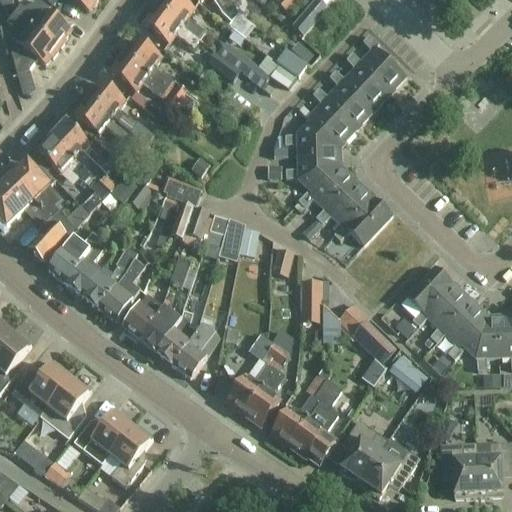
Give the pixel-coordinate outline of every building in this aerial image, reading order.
[(52,9),(60,0),(59,0),(39,0),(42,2),(52,9)] [(67,0),(88,15),(99,0),(67,0)] [(175,0),(163,0),(155,12),(198,45),(204,35),(187,23),(194,14),(175,0)] [(222,0),(197,0),(200,4),(206,0),(210,0),(221,17),(230,27),(237,19),(229,11),(222,0)] [(222,0),(229,11),(238,5),(235,0),(222,0)] [(282,0),(276,6),(286,15),(299,0),(282,0)] [(303,39),(328,12),(318,2),(293,29),(303,39)] [(66,44),(64,42),(70,34),(46,17),(50,12),(39,5),(24,12),(20,9),(13,18),(13,19),(58,54),(66,44)] [(242,9),(236,16),(243,22),(249,15),(242,9)] [(168,48),(174,40),(192,53),(198,45),(155,12),(142,29),(168,48)] [(6,28),(24,41),(11,60),(12,61),(17,79),(26,77),(37,63),(44,68),(50,61),(52,62),(58,54),(13,19),(13,18),(6,28)] [(351,57),(348,61),(388,99),(405,81),(375,52),(378,49),(368,40),(362,46),(370,56),(360,66),(351,57)] [(177,88),(173,85),(174,84),(154,70),(161,62),(135,43),(129,51),(127,49),(120,58),(182,105),(188,96),(177,88)] [(217,57),(240,75),(264,92),(272,81),(225,46),(217,57)] [(285,53),(276,66),(280,70),(297,82),(307,68),(285,53)] [(232,87),(240,75),(217,57),(216,58),(214,55),(205,67),(232,87)] [(165,105),(176,113),(182,105),(120,58),(113,68),(115,69),(109,77),(135,96),(130,103),(145,114),(151,107),(136,96),(141,88),(160,103),(161,102),(165,105)] [(335,75),(331,79),(371,116),(388,99),(348,61),(345,64),(354,73),(344,84),(335,75)] [(318,93),(315,96),(355,134),(371,116),(331,79),(328,82),(337,91),(327,102),(318,93)] [(152,141),(136,128),(118,113),(124,106),(99,86),(87,103),(150,153),(150,152),(146,149),(152,141)] [(298,114),(307,123),(338,152),(355,134),(315,96),(312,100),(320,109),(311,119),(302,110),(298,114)] [(105,131),(127,150),(142,163),(150,153),(87,103),(73,119),(98,139),(105,131)] [(297,150),(297,162),(338,160),(338,152),(307,123),(309,126),(297,140),(284,141),(284,150),(297,150)] [(106,180),(99,173),(100,172),(82,156),(89,148),(67,127),(52,142),(97,184),(111,197),(118,191),(107,179),(106,180)] [(89,192),(96,184),(97,184),(52,142),(38,157),(60,178),(66,172),(89,192)] [(276,153),(276,161),(288,161),(288,153),(276,153)] [(297,206),(300,209),(338,169),(338,160),(297,162),(297,174),(285,174),(285,183),(297,184),(308,194),(297,206)] [(191,174),(201,181),(210,169),(200,162),(191,174)] [(47,225),(51,227),(68,243),(76,234),(74,232),(86,219),(78,211),(71,219),(66,223),(42,198),(49,191),(26,167),(10,182),(33,206),(49,223),(47,225)] [(315,223),(318,226),(356,186),(338,169),(300,209),(304,212),(313,203),(323,213),(315,223)] [(201,194),(168,181),(162,196),(167,199),(166,202),(178,207),(180,208),(194,212),(201,194)] [(0,224),(6,231),(33,206),(10,182),(0,191),(0,224)] [(124,209),(137,192),(124,183),(111,200),(124,209)] [(332,239),(336,243),(374,202),(356,186),(318,226),(321,229),(331,220),(341,230),(332,239)] [(151,197),(141,189),(127,206),(137,214),(151,197)] [(163,213),(160,221),(173,226),(180,208),(178,207),(166,202),(161,212),(163,213)] [(392,220),(374,202),(336,243),(339,246),(348,237),(363,250),(392,220)] [(167,241),(183,246),(195,213),(180,208),(173,226),(170,233),(167,241)] [(184,246),(183,249),(197,254),(198,251),(203,253),(211,227),(207,226),(209,217),(195,213),(183,246),(184,246)] [(73,242),(65,253),(64,252),(47,274),(65,287),(89,255),(94,251),(98,246),(97,246),(107,233),(100,226),(83,249),(77,244),(73,242)] [(68,243),(51,227),(28,252),(44,267),(68,243)] [(239,258),(254,261),(258,236),(243,234),(239,258)] [(65,287),(81,300),(102,273),(93,267),(105,252),(98,246),(94,251),(89,255),(65,287)] [(113,269),(118,271),(113,278),(104,271),(102,273),(81,300),(99,313),(127,275),(128,277),(135,263),(134,263),(136,257),(128,253),(127,254),(123,251),(113,269)] [(271,279),(287,283),(294,258),(277,254),(271,279)] [(140,278),(139,278),(145,271),(135,263),(128,277),(127,275),(99,313),(116,326),(141,293),(133,287),(140,278)] [(190,267),(186,265),(178,263),(169,288),(182,292),(190,267)] [(411,325),(415,328),(452,288),(434,271),(405,302),(419,315),(411,325)] [(299,289),(299,302),(299,312),(299,328),(322,329),(323,286),(299,286),(299,289)] [(429,341),(432,345),(470,304),(452,288),(415,328),(418,331),(427,322),(437,332),(429,341)] [(123,331),(139,343),(164,311),(148,299),(123,331)] [(447,358),(450,361),(488,321),(470,304),(432,345),(436,348),(444,339),(455,348),(447,358)] [(337,326),(381,370),(396,354),(368,327),(371,324),(355,308),(337,326)] [(139,343),(156,356),(181,325),(164,311),(139,343)] [(156,356),(173,369),(197,338),(189,331),(193,319),(183,316),(181,325),(156,356)] [(488,321),(450,361),(453,364),(464,353),(475,363),(476,375),(486,375),(485,362),(498,362),(496,321),(488,321)] [(511,327),(505,321),(496,321),(498,362),(510,362),(510,375),(511,374),(511,327)] [(0,350),(13,335),(0,324),(0,350)] [(197,338),(173,369),(183,377),(190,383),(195,377),(207,361),(220,345),(215,341),(215,336),(202,332),(197,338)] [(227,333),(225,346),(236,348),(239,335),(227,333)] [(31,350),(13,335),(0,350),(0,398),(16,379),(11,374),(31,350)] [(248,356),(261,366),(266,369),(254,387),(244,380),(226,407),(243,418),(275,373),(271,371),(276,364),(273,362),(281,352),(273,347),(272,348),(261,339),(248,356)] [(278,376),(282,370),(281,370),(289,358),(281,352),(273,362),(276,364),(271,371),(275,373),(243,418),(261,431),(279,404),(271,399),(284,380),(278,376)] [(450,368),(442,360),(433,369),(441,377),(450,368)] [(12,399),(40,421),(72,381),(53,366),(38,385),(29,378),(12,399)] [(316,393),(312,400),(299,418),(290,412),(271,438),(288,450),(320,405),(318,404),(322,398),(319,395),(326,385),(319,380),(311,390),(316,393)] [(61,433),(71,441),(86,422),(76,415),(91,396),(72,381),(40,421),(52,431),(55,428),(61,433)] [(339,419),(329,412),(341,395),(326,385),(319,395),(322,398),(318,404),(320,405),(288,450),(306,463),(307,461),(320,470),(338,443),(327,436),(339,419)] [(102,470),(110,460),(134,429),(115,414),(100,433),(91,426),(73,449),(102,470)] [(353,455),(339,476),(359,490),(381,457),(389,446),(358,425),(343,448),(353,455)] [(153,444),(134,429),(110,460),(121,469),(113,478),(127,490),(144,468),(138,463),(153,444)] [(490,458),(476,458),(479,502),(502,501),(501,476),(511,475),(511,447),(489,449),(490,458)] [(476,449),(440,451),(441,479),(453,478),(455,503),(479,502),(476,458),(476,449)] [(391,464),(381,457),(359,490),(379,503),(391,484),(401,491),(420,463),(400,450),(391,464)] [(71,479),(55,466),(45,479),(61,491),(71,479)] [(0,476),(0,497),(7,503),(17,490),(0,476)] [(78,503),(91,511),(100,511),(105,506),(84,493),(78,503)]
